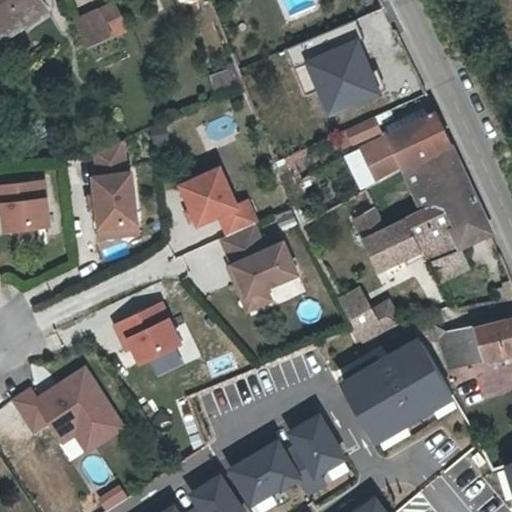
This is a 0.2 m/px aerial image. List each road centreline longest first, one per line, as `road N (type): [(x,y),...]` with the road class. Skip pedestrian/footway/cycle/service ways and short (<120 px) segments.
road 1 (residential): [(511,230),(404,0)]
road 2 (residential): [(134,511),(322,390)]
road 3 (residential): [(0,344),(161,256)]
